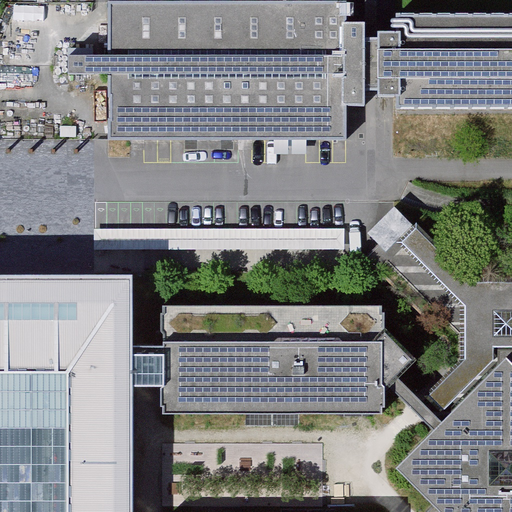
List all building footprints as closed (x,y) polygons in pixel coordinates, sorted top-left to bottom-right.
[(348,5),(110,5),(110,57),(114,57),(113,59),(70,59),(70,77),(114,77),(114,79),(110,79),(110,143),(144,143),(158,143),(171,143),(245,142),(252,142),(265,142),(277,142),(282,142),(299,142),(306,142),(320,142),(333,142),(346,142),(348,142),(348,109),(366,109),(366,94),(380,94),(380,43),(366,43),(366,27),(348,27),(348,5)] [(511,17),(398,17),(398,36),(380,36),(380,43),(380,94),(380,100),(398,100),(398,112),(511,112),(511,17)] [(344,230),(103,230),(103,249),(344,249),(344,230)] [(0,511),(133,511),(134,388),(135,348),(134,307),(65,307),(1,307),(0,307),(0,511)] [(383,308),(166,309),(166,316),(164,316),(164,336),(167,337),(166,348),(135,348),(134,388),(162,389),(162,408),(164,408),(164,416),(384,416),(384,410),(387,409),(387,394),(392,390),(397,385),(401,381),(418,363),(385,331),(385,315),(383,315),(383,308)] [(397,470),(434,507),(439,511),(511,511),(511,369),(504,361),(453,414),(444,424),(440,428),(435,433),(397,470)] [(444,424),(401,381),(397,385),(392,390),(421,419),(435,433),(440,428),(444,424)]
